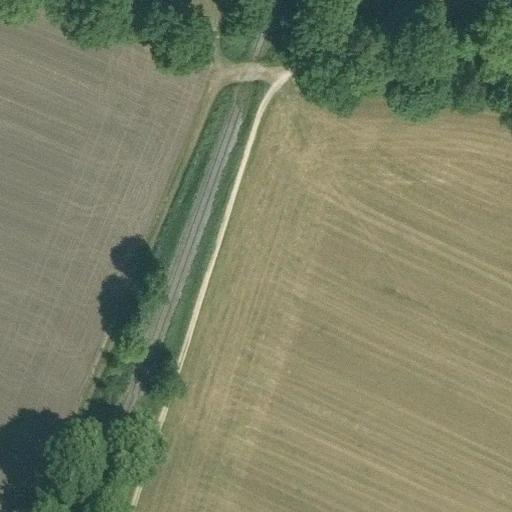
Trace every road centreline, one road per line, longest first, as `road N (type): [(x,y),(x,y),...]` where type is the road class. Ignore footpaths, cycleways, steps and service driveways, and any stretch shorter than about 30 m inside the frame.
road 1 (track): [(306,67),(242,71),(216,89),(47,511)]
road 2 (track): [(306,67),(511,37)]
